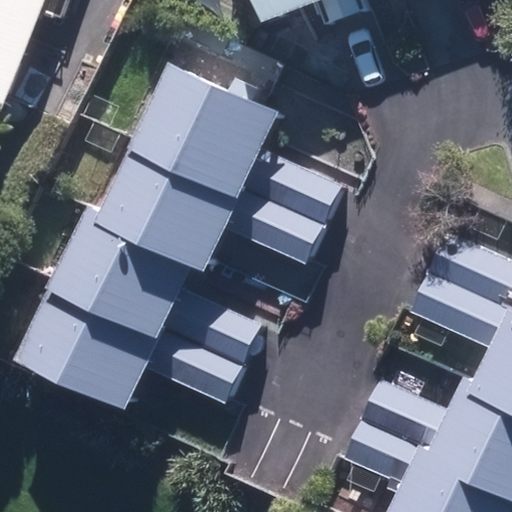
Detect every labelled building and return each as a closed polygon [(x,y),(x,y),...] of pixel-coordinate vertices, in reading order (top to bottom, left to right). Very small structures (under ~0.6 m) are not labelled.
[(0,0),(0,106),(26,116),(65,0),(0,0)] [(362,0),(254,0),(261,20),(315,0),(324,26),(366,10),(362,0)] [(243,188),(262,146),(278,110),(167,60),(132,138),(243,188)] [(243,188),(132,138),(98,210),(209,260),(224,227),(243,188)] [(243,188),(323,225),(342,184),(262,146),(243,188)] [(224,227),(304,265),(323,225),(243,188),(224,227)] [(209,260),(98,210),(85,203),(51,276),(164,327),(183,287),(192,267),(204,273),(209,260)] [(506,308),(511,310),(511,260),(445,232),(427,273),(506,308)] [(410,311),(488,346),(506,308),(427,273),(410,311)] [(164,327),(51,276),(13,361),(125,410),(145,367),(164,327)] [(164,327),(244,365),(263,324),(183,287),(164,327)] [(488,346),(472,382),(511,400),(511,325),(509,324),(511,317),(511,310),(506,308),(488,346)] [(145,367),(225,404),(244,365),(164,327),(145,367)] [(428,451),(511,489),(511,400),(472,382),(462,377),(447,409),(428,451)] [(381,379),(362,421),(418,446),(428,451),(447,409),(381,379)] [(401,482),(418,446),(362,421),(346,457),(401,482)] [(387,511),(511,511),(511,489),(428,451),(418,446),(401,482),(387,511)]
